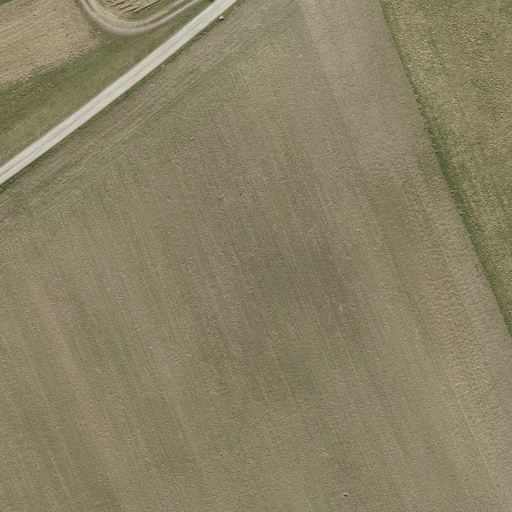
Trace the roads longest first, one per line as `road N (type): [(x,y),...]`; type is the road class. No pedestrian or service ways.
road 1 (track): [(0,177),(235,0)]
road 2 (track): [(199,0),(148,30),(127,33),(99,22),(86,0)]
